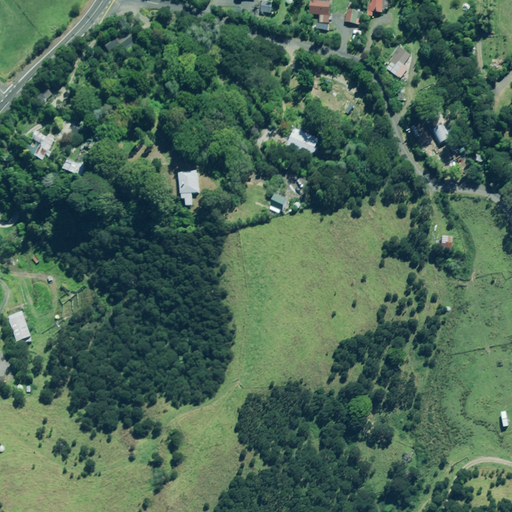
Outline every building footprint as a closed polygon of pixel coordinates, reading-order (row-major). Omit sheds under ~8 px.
[(311,0),(312,16),(320,16),(320,23),(331,24),(331,0),(311,0)] [(383,14),(384,0),(373,0),(373,4),(370,4),(368,17),(374,18),(374,13),(383,14)] [(274,3),(263,2),(262,13),(272,14),(274,3)] [(348,9),(346,23),(362,26),(364,12),(348,9)] [(484,48),(493,49),(492,59),(503,60),(505,42),(498,42),(498,35),(486,34),(485,40),(484,48)] [(109,53),(121,45),(124,49),(135,42),(131,35),(119,42),(117,38),(105,45),(109,53)] [(411,55),(403,49),(388,70),(405,82),(409,69),(404,65),(411,55)] [(55,95),(50,89),(35,102),(40,108),(55,95)] [(75,124),(72,134),(83,138),(87,128),(75,124)] [(449,141),(443,130),(433,135),(439,147),(449,141)] [(319,141),(295,131),(288,147),(309,156),(310,153),(314,154),(319,141)] [(22,151),(37,159),(44,162),(47,156),(52,159),(54,154),(50,152),(56,139),(50,136),(48,139),(39,134),(35,141),(32,147),(26,144),(22,151)] [(432,151),(426,141),(421,143),(427,154),(432,151)] [(88,168),(68,161),(65,171),(85,178),(88,168)] [(201,194),(199,173),(180,175),(182,200),(186,200),(187,207),(194,206),(193,195),(201,194)] [(289,202),(277,196),(270,210),(280,214),(282,210),(285,212),(289,202)] [(435,251),(444,251),(454,251),(454,238),(444,238),(444,242),(436,242),(435,251)] [(33,342),(23,313),(9,317),(18,343),(24,341),(25,344),(33,342)] [(509,412),(502,413),(505,429),(511,428),(509,412)]
